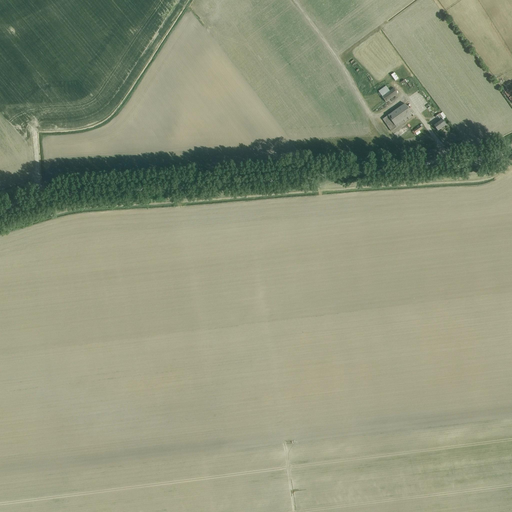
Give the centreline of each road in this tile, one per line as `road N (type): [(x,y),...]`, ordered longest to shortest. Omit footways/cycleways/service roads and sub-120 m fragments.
road 1 (unclassified): [(0,215),(77,194),(458,167),(511,148)]
road 2 (track): [(0,202),(44,189),(304,167),(315,177)]
